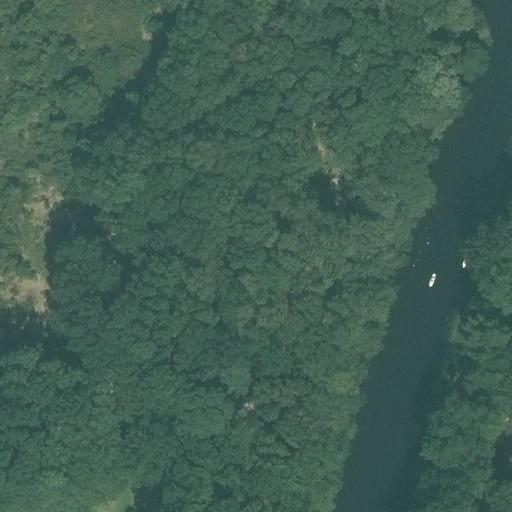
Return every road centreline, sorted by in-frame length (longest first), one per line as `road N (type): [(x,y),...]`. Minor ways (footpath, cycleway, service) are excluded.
road 1 (track): [(224,387),(287,344),(331,141),(368,54),(424,0)]
road 2 (track): [(98,402),(124,330),(164,156),(278,0)]
road 3 (track): [(261,511),(253,447),(224,387),(98,402)]
